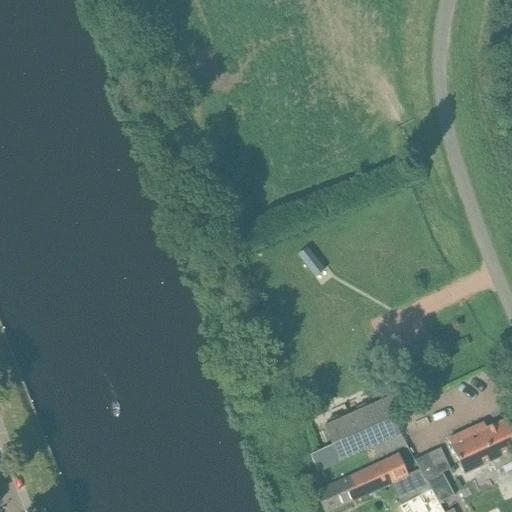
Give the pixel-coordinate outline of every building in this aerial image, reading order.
[(297,255),(315,277),(324,270),(307,248),(297,255)] [(504,361),(495,365),(500,376),(510,372),(504,361)] [(324,427),(340,463),(380,444),(400,435),(393,419),(406,412),(398,393),(324,427)] [(483,424),(448,440),(463,474),(511,452),(511,431),(507,419),(486,429),(483,424)] [(385,454),(405,445),(400,435),(380,444),(385,454)] [(328,511),(407,476),(397,456),(316,493),(324,511),(328,511)] [(407,476),(391,483),(401,506),(400,507),(402,511),(444,511),(439,503),(427,481),(421,470),(407,476)] [(442,474),(427,481),(439,503),(453,495),(442,474)]
